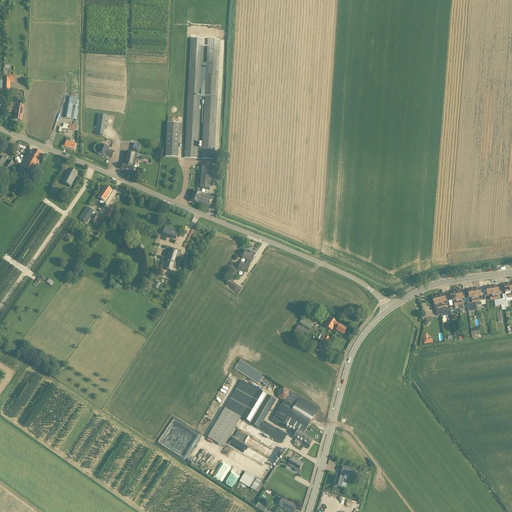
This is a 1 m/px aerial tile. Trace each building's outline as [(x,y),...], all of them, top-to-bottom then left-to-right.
[(184,158),(214,160),(220,40),(208,39),(202,149),(197,149),(203,39),(191,38),(184,158)] [(67,104),(64,118),(70,119),(76,120),(78,111),(77,111),(78,106),(67,104)] [(16,110),(14,120),(21,121),(23,106),(14,105),(13,109),(16,110)] [(67,138),(64,147),(74,150),(76,144),(70,142),(71,140),(67,138)] [(105,157),(105,156),(111,159),(114,152),(108,150),(109,148),(101,145),(97,154),(105,157)] [(166,147),(165,157),(178,158),(178,148),(166,147)] [(23,167),(33,173),(43,155),(33,150),(23,167)] [(136,154),(129,152),(125,151),(121,169),(133,172),(135,165),(134,164),(136,154)] [(10,160),(0,175),(4,177),(8,170),(11,173),(14,169),(10,167),(14,162),(10,160)] [(202,166),(199,188),(210,189),(211,167),(202,166)] [(69,169),(62,182),(70,187),(78,174),(69,169)] [(52,186),(49,190),(55,195),(58,190),(52,186)] [(98,197),(104,202),(112,191),(105,186),(98,197)] [(197,203),(209,208),(213,198),(195,191),(191,201),(197,204),(197,203)] [(87,221),(94,211),(88,207),(81,217),(87,221)] [(96,215),(94,220),(101,224),(102,223),(104,224),(105,222),(103,221),(104,219),(96,215)] [(176,239),(179,231),(165,226),(162,234),(176,239)] [(169,249),(164,262),(167,263),(164,269),(171,271),(173,267),(175,267),(180,253),(169,249)] [(250,267),(252,263),(255,255),(245,251),(242,258),(247,261),(245,265),(240,262),(237,269),(245,273),(248,266),(250,267)] [(226,285),(234,291),(238,286),(229,279),(226,285)] [(506,295),(503,295),(503,299),(504,305),(505,308),(507,307),(506,300),(511,299),(511,295),(510,284),(504,285),(506,295)] [(475,297),(477,306),(486,305),(485,300),(480,301),(479,299),(477,299),(477,296),(481,296),(480,288),(474,289),(475,297)] [(473,307),(477,306),(475,297),(474,289),(468,290),(469,298),(474,297),(474,299),(472,300),(473,307)] [(455,306),(458,305),(456,292),(450,293),(451,301),(456,300),(456,302),(454,303),(455,306)] [(444,294),(438,296),(443,313),(447,312),(447,315),(451,315),(450,309),(446,309),(445,305),(447,304),(446,302),(444,294)] [(437,315),(443,313),(438,296),(432,297),(434,305),(435,307),(437,307),(438,309),(436,310),(437,315)] [(300,323),(310,329),(313,325),(302,318),(300,323)] [(334,327),(337,328),(336,330),(343,335),(347,329),(339,324),(330,319),(324,327),(332,331),(334,327)] [(313,330),(311,329),(309,333),(319,337),(322,329),(321,329),(322,326),(317,323),(313,330)] [(307,331),(298,326),(294,332),(303,337),(307,331)] [(422,335),(423,344),(432,343),(431,338),(428,339),(427,334),(422,335)] [(325,335),(318,347),(323,350),(330,339),(325,335)] [(241,380),(207,438),(223,447),(240,418),(283,443),(287,435),(277,429),(276,430),(263,422),(267,415),(259,410),(267,396),(241,380)] [(303,442),(309,446),(313,440),(306,436),(306,434),(304,433),(305,430),(306,431),(318,409),(282,388),(277,391),(277,397),(283,401),(274,417),(273,417),(271,421),(284,429),(286,425),(296,431),(293,438),(302,443),(303,442)] [(292,458),(288,465),(298,471),(302,464),(292,458)] [(343,466),(340,474),(352,477),(355,469),(343,466)] [(245,472),(240,483),(258,491),(260,486),(262,487),(265,481),(245,472)] [(334,485),(336,486),(341,487),(343,478),(336,476),(334,485)] [(281,499),(278,507),(288,511),(294,511),(297,506),(281,499)] [(260,501),(256,507),(264,511),(268,506),(260,501)]
